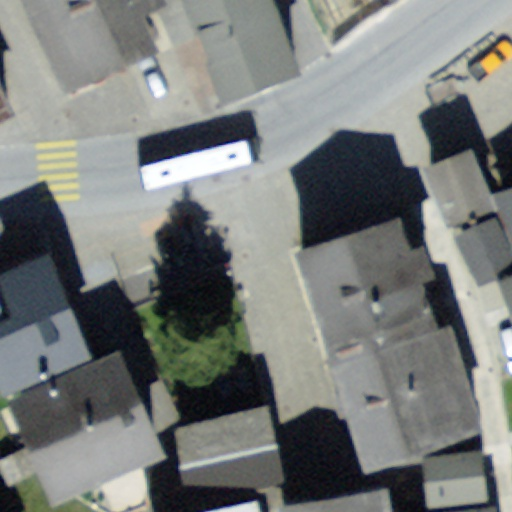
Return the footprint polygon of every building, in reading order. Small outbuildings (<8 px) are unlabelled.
[(28,0),(62,69),(143,30),(129,2),(132,0),(28,0)] [(276,0),(179,0),(205,75),(292,46),(276,0)] [(460,134),(409,154),(432,210),(457,200),(482,190),(460,134)] [(511,161),(478,174),(507,249),(511,247),(511,161)] [(479,201),(441,217),(462,269),(482,261),(501,253),(479,201)] [(402,210),(284,253),(301,302),(340,408),(360,465),(479,423),(402,210)] [(0,374),(78,346),(59,294),(39,242),(0,256),(0,374)] [(511,257),(482,268),(511,351),(511,257)] [(148,444),(112,363),(27,401),(64,482),(128,453),(148,444)] [(176,462),(183,498),(276,481),(262,409),(169,426),(176,462)] [(475,449),(415,456),(418,480),(420,503),(480,497),(475,449)] [(333,496),(282,504),(283,511),(386,511),(383,489),(333,496)]
